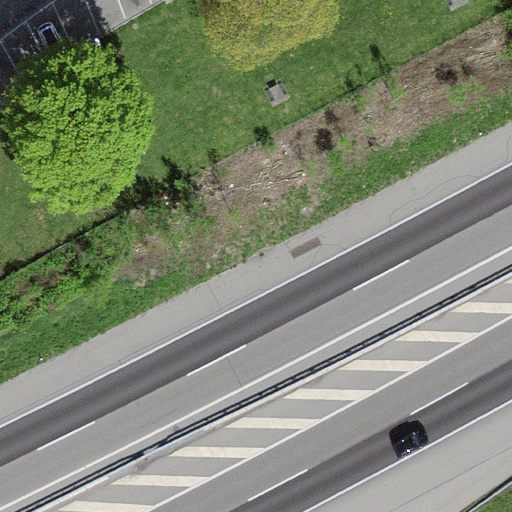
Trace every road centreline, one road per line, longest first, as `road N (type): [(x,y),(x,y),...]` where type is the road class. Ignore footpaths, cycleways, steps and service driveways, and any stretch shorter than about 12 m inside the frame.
road 1 (motorway): [(511,205),(0,467)]
road 2 (motorway): [(223,511),(511,357)]
